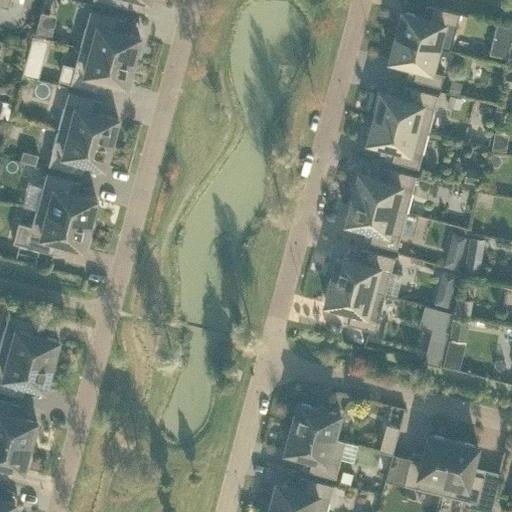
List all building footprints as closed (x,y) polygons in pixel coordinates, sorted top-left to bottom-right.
[(0,0),(0,5),(8,8),(10,0),(0,0)] [(403,11),(396,35),(438,47),(444,23),(456,26),(459,13),(433,6),(432,6),(429,19),(403,11)] [(80,47),(133,61),(139,37),(113,30),(116,17),(90,10),(80,47)] [(511,23),(497,20),(493,36),(509,40),(511,26),(511,23)] [(440,87),(443,73),(431,70),(438,47),(396,35),(390,59),(416,67),(413,79),(440,87)] [(126,85),(133,61),(80,47),(70,83),(97,91),(100,78),(126,85)] [(28,53),(22,75),(37,79),(43,57),(28,53)] [(451,79),(448,92),(459,95),(462,82),(451,79)] [(381,93),(375,117),(428,131),(438,94),(411,87),(408,100),(381,93)] [(68,91),(58,128),(111,143),(118,118),(91,111),(95,98),(68,91)] [(450,95),(446,106),(458,109),(462,98),(450,95)] [(11,102),(0,99),(0,116),(7,119),(11,102)] [(375,117),(368,141),(395,148),(391,161),(418,168),(428,131),(375,117)] [(105,166),(111,143),(58,128),(48,165),(75,172),(78,159),(105,166)] [(38,155),(23,151),(20,160),(36,165),(38,155)] [(467,167),(463,182),(476,185),(480,170),(467,167)] [(360,174),(353,198),(406,212),(416,175),(389,168),(386,181),(360,174)] [(46,172),(36,209),(90,223),(96,199),(70,192),(73,179),(46,172)] [(406,212),(353,198),(347,222),(373,229),(370,242),(396,249),(406,212)] [(36,209),(32,225),(18,222),(13,242),(53,253),(57,240),(83,247),(90,223),(36,209)] [(447,248),(443,264),(458,268),(462,252),(447,248)] [(373,290),(372,291),(384,294),(394,257),(368,249),(364,262),(338,255),(331,279),(373,290)] [(466,255),(463,273),(478,276),(481,258),(466,255)] [(444,269),(440,285),(454,289),(458,273),(444,269)] [(378,317),(384,294),(372,291),(373,290),(331,279),(325,303),(351,310),(348,323),(375,330),(378,317)] [(457,298),(454,313),(470,316),(472,301),(457,298)] [(449,313),(423,306),(418,327),(431,331),(426,350),(441,354),(446,332),(444,331),(449,313)] [(35,321),(8,313),(0,344),(0,350),(52,364),(58,341),(32,333),(35,321)] [(452,319),(449,339),(465,341),(468,321),(452,319)] [(52,364),(0,350),(0,389),(15,394),(19,381),(45,388),(52,364)] [(423,361),(439,365),(440,360),(441,354),(426,350),(424,357),(423,361)] [(235,370),(229,369),(227,378),(233,379),(235,370)] [(10,415),(13,402),(0,398),(0,437),(30,446),(36,421),(10,415)] [(298,403),(292,427),(333,438),(334,437),(340,414),(298,403)] [(386,424),(379,451),(392,454),(399,427),(386,424)] [(292,427),(286,451),(312,458),(308,471),(336,478),(346,440),(334,437),(333,438),(292,427)] [(403,484),(440,494),(453,440),(429,434),(422,461),(410,457),(409,458),(403,484)] [(30,446),(0,437),(0,463),(23,469),(30,446)] [(477,446),(453,440),(440,494),(477,503),(484,476),(471,473),(477,446)] [(392,454),(386,480),(403,484),(409,458),(392,454)] [(340,481),(350,484),(353,473),(342,471),(340,481)] [(277,483),(270,507),(288,511),(326,511),(334,485),(307,477),(303,490),(277,483)] [(0,499),(0,511),(12,511),(14,503),(0,499)]
